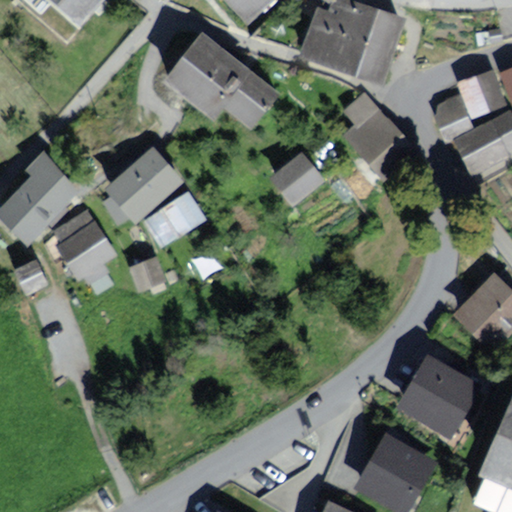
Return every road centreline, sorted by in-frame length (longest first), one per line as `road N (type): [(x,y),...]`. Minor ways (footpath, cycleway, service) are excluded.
road 1 (tertiary): [(339,392),(420,317),(445,254),(447,191),(405,110)]
road 2 (residential): [(152,0),(164,13),(343,77),(405,110)]
road 3 (track): [(164,13),(0,190)]
road 4 (residential): [(133,511),(78,380),(60,290)]
road 5 (tertiary): [(153,511),(339,392)]
road 6 (residential): [(339,392),(335,435),(296,511)]
road 7 (tertiary): [(405,110),(431,75),(511,51)]
